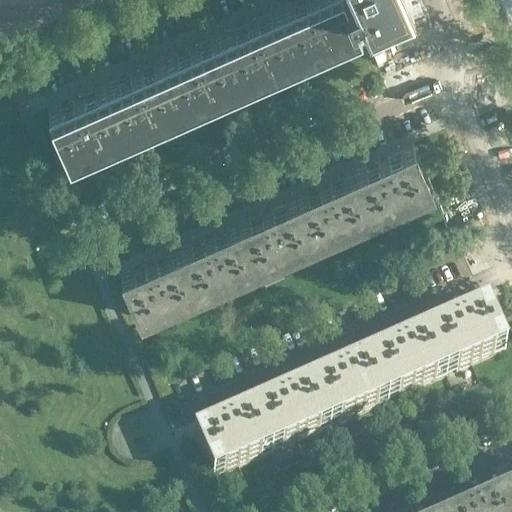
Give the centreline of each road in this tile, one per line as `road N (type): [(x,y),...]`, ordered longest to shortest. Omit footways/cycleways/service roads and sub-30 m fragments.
road 1 (residential): [(107,236),(455,82)]
road 2 (residential): [(184,412),(511,266)]
road 3 (residential): [(366,511),(511,446)]
road 4 (residential): [(511,217),(455,82)]
road 5 (residential): [(47,59),(176,0)]
